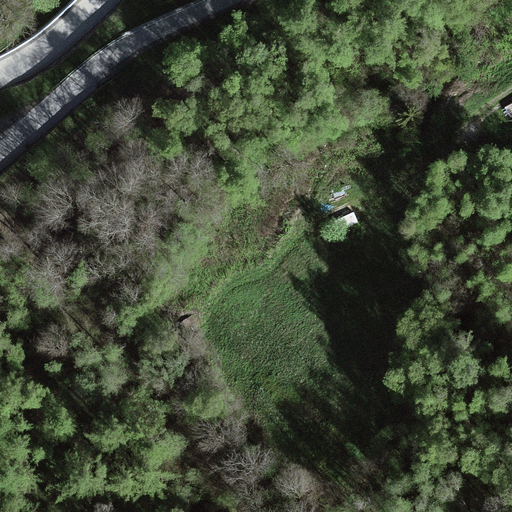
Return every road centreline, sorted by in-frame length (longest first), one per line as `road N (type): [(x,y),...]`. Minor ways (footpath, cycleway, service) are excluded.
road 1 (track): [(467,134),(399,180),(323,208),(188,321)]
road 2 (tertiary): [(0,149),(107,63),(226,0)]
road 3 (tertiary): [(99,0),(45,48),(0,71)]
